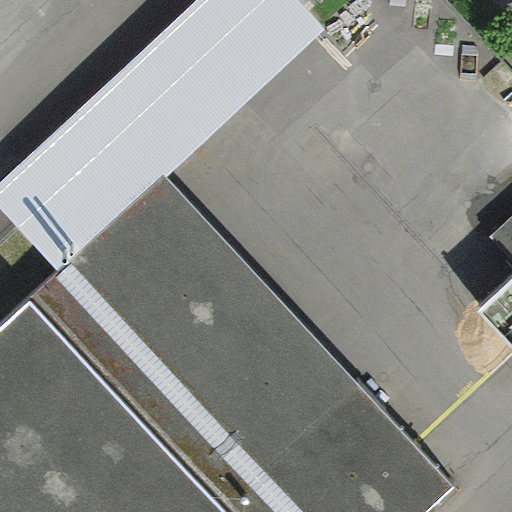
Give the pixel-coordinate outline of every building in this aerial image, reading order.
[(313,0),(186,0),(0,183),(0,207),(19,228),(59,272),(166,173),(330,19),(313,0)] [(59,272),(28,300),(224,511),(414,511),(451,478),(415,440),(166,173),(59,272)] [(511,208),(498,222),(511,237),(511,208)] [(511,263),(480,294),(511,328),(511,263)] [(224,511),(28,300),(0,326),(0,511),(224,511)]
